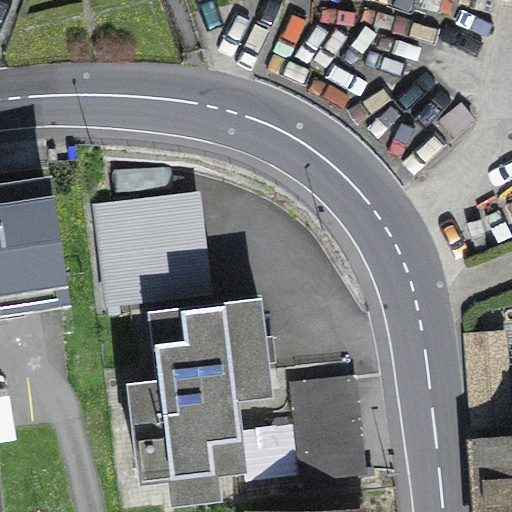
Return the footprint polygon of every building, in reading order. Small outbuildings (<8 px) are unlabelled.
[(0,318),(61,309),(44,193),(0,199),(0,318)] [(196,201),(99,217),(112,292),(209,275),(196,201)] [(289,468),(272,323),(155,337),(171,481),(289,468)] [(502,348),(460,348),(461,414),(503,413),(502,348)] [(510,511),(511,432),(479,434),(483,511),(510,511)]
